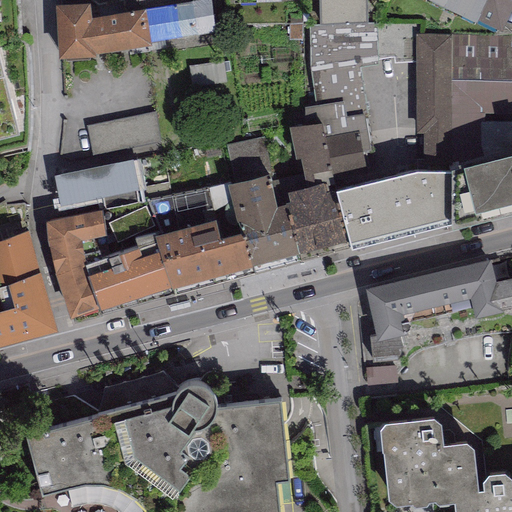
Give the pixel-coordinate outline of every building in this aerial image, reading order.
[(301,0),(302,1),(318,1),(319,29),(368,27),(367,0),(301,0)] [(511,0),(410,0),(410,1),(477,33),(479,30),(491,37),(502,41),(504,37),(511,18),(511,0)] [(144,11),(144,15),(149,45),(214,35),(209,1),(144,11)] [(151,53),(149,45),(144,15),(91,25),(90,11),(55,11),(58,66),(95,64),(94,60),(151,53)] [(377,27),(368,27),(319,29),(315,30),(308,34),(310,68),(317,110),(319,110),(343,105),(347,123),(368,119),(360,70),(377,67),(377,27)] [(450,35),(450,37),(450,84),(511,83),(511,36),(504,37),(502,41),(491,37),(450,35)] [(450,37),(416,37),(415,138),(424,138),(424,150),(450,150),(450,84),(450,37)] [(223,62),(188,67),(192,90),(227,84),(223,62)] [(0,147),(17,144),(0,72),(0,147)] [(343,105),(319,110),(323,128),(331,169),(364,163),(362,151),(370,150),(369,142),(372,141),(368,119),(347,123),(343,105)] [(87,128),(92,158),(160,143),(155,113),(87,128)] [(331,169),(323,128),(289,134),(295,166),(301,165),(304,182),(332,177),(331,169)] [(265,137),(239,145),(247,172),(273,165),(265,137)] [(133,162),(53,180),(60,209),(106,198),(110,215),(143,207),(133,162)] [(511,166),(463,178),(474,224),(511,215),(511,166)] [(284,199),(286,209),(300,263),(350,249),(351,258),(452,232),(452,179),(417,180),(335,201),(334,193),(328,195),(327,189),(284,199)] [(270,182),(227,193),(239,239),(243,237),(253,274),(300,263),(286,209),(277,211),(270,182)] [(101,216),(45,227),(54,279),(69,325),(99,314),(86,271),(84,246),(105,242),(101,216)] [(171,296),(253,274),(243,237),(239,239),(221,244),(216,227),(155,244),(156,249),(171,296)] [(0,244),(0,294),(8,292),(41,279),(29,235),(0,244)] [(156,249),(86,271),(99,314),(101,319),(171,296),(156,249)] [(489,265),(365,296),(374,336),(377,348),(401,342),(404,341),(401,325),(403,321),(469,304),(475,326),(502,319),(501,316),(511,313),(511,284),(496,289),(489,265)] [(0,294),(0,354),(58,339),(41,279),(8,292),(0,294)] [(402,364),(401,342),(377,348),(374,336),(370,337),(372,367),(402,364)] [(112,396),(26,420),(41,477),(52,475),(63,472),(79,467),(91,466),(103,467),(114,469),(123,474),(132,479),(138,485),(152,501),(156,511),(281,511),(277,464),(290,462),(279,387),(216,394),(217,389),(215,383),(210,373),(203,367),(198,366),(190,367),(184,368),(176,375),(173,381),(171,387),(114,403),(112,396)] [(396,367),(366,370),(367,387),(397,384),(396,367)] [(390,426),(380,438),(382,460),(384,462),(388,510),(390,511),(427,511),(428,511),(434,511),(511,511),(511,495),(511,490),(504,484),(488,486),(483,493),(484,501),(478,503),(473,459),(466,453),(443,456),(440,434),(426,423),(390,426)] [(79,467),(63,472),(71,506),(86,502),(99,501),(110,504),(119,509),(122,511),(156,511),(152,501),(138,485),(132,479),(123,474),(114,469),(103,467),(91,466),(79,467)]
